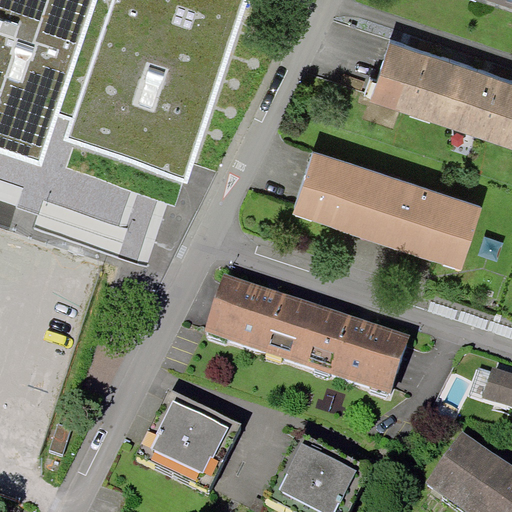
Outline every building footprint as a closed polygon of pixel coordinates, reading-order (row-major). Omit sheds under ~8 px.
[(0,0),(0,135),(41,149),(55,106),(70,111),(61,138),(141,165),(135,184),(176,198),(243,0),(0,0)] [(511,78),(390,38),(372,93),(511,138),(511,78)] [(397,177),(313,149),(295,204),(379,231),(397,177)] [(481,204),(397,177),(379,231),(463,259),(481,204)] [(316,316),(223,285),(206,337),(299,367),(316,316)] [(410,347),(316,316),(299,367),(393,398),(410,347)] [(511,380),(481,370),(472,397),(511,410),(511,380)] [(245,433),(168,395),(136,461),(212,499),(245,433)] [(355,511),(373,477),(297,439),(264,505),(278,511),(355,511)] [(511,511),(511,474),(495,462),(462,439),(428,486),(466,511),(511,511)]
